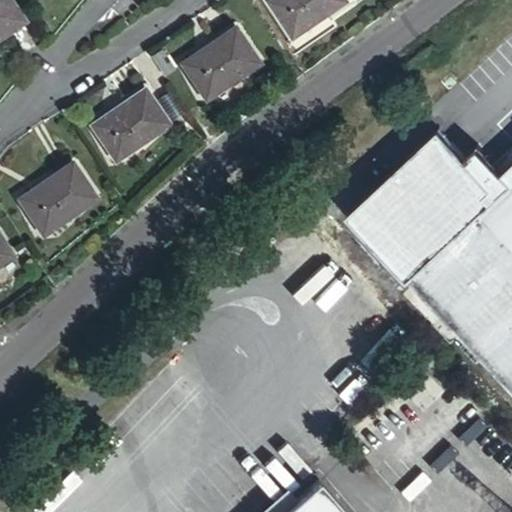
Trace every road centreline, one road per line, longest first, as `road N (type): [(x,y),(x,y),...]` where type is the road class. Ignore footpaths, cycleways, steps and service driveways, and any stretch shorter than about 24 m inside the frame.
road 1 (tertiary): [(437,0),(237,152),(0,375)]
road 2 (residential): [(50,91),(185,0)]
